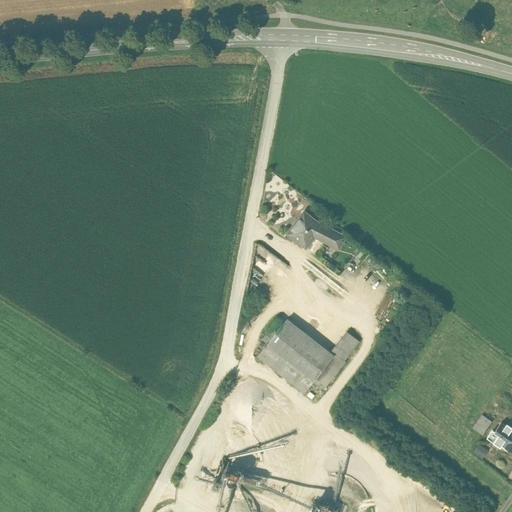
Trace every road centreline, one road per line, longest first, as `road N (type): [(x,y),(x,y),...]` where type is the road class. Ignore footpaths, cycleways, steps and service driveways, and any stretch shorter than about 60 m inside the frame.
road 1 (unclassified): [(145,511),(220,374),(284,35)]
road 2 (secondary): [(284,35),(0,59)]
road 3 (secondary): [(511,73),(389,45),(284,35)]
